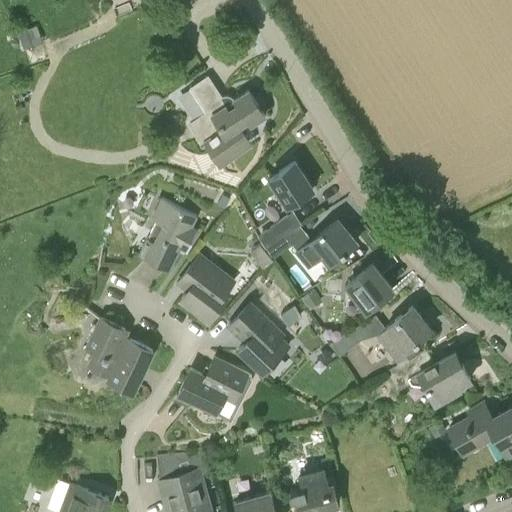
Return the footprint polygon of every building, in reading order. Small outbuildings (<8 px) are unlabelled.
[(35,45),(29,28),(17,32),(24,49),(35,45)] [(190,123),(202,141),(205,139),(221,163),(246,146),(238,133),(265,115),(248,90),(221,108),(219,105),(190,123)] [(268,178),(286,205),(312,188),(295,161),(268,178)] [(224,208),(230,197),(223,193),(217,204),(224,208)] [(187,250),(199,230),(193,226),(198,215),(162,197),(151,218),(156,221),(139,253),(150,259),(150,258),(158,262),(158,263),(169,269),(181,247),(187,250)] [(270,226),(271,227),(278,237),(285,233),(300,222),(293,211),(270,226)] [(321,258),(325,265),(341,252),(343,254),(346,252),(345,250),(356,242),(337,219),(322,231),(295,251),(308,268),(321,258)] [(278,237),(271,227),(261,233),(268,244),(278,237)] [(266,246),(273,257),(293,244),(285,233),(278,237),(268,244),(266,246)] [(264,266),(273,257),(264,247),(260,242),(250,251),(264,266)] [(210,318),(227,295),(226,294),(237,280),(201,250),(180,277),(190,285),(181,296),(210,318)] [(345,284),(365,310),(392,287),(373,262),(345,284)] [(263,291),(264,292),(259,297),(298,335),(312,320),(306,314),(301,320),(295,320),(284,309),(280,296),(277,286),(272,281),(262,271),(253,281),(263,291)] [(320,298),(314,289),(302,297),(309,306),(320,298)] [(263,371),(283,350),(275,343),(285,333),(252,301),(230,324),(246,340),(239,348),(263,371)] [(294,305),(281,313),(289,325),(301,316),(294,305)] [(376,336),(397,362),(420,351),(414,342),(431,328),(412,305),(386,327),(376,336)] [(129,341),(121,337),(125,328),(101,317),(86,348),(94,353),(87,366),(107,376),(106,378),(132,391),(136,384),(136,383),(152,349),(130,338),(129,341)] [(331,341),(340,354),(362,339),(354,327),(331,341)] [(389,372),(397,387),(410,380),(424,383),(436,403),(462,388),(460,384),(471,378),(455,350),(434,363),(427,350),(389,372)] [(232,404),(248,373),(214,356),(205,374),(190,367),(178,390),(216,410),(222,399),(232,404)] [(386,368),(383,362),(369,368),(372,374),(386,368)] [(491,418),(490,417),(483,405),(464,414),(466,418),(449,428),(462,454),(496,435),(491,427),(490,428),(486,420),(491,418)] [(491,427),(496,435),(507,456),(511,453),(511,405),(490,417),(491,418),(486,420),(490,428),(491,427)] [(446,430),(441,420),(429,426),(435,436),(446,430)] [(213,468),(212,462),(210,452),(196,452),(196,453),(157,453),(157,458),(160,478),(159,478),(167,511),(211,511),(199,471),(213,468)] [(334,482),(333,479),(329,480),(325,465),(297,472),(301,486),(292,488),(291,489),(290,491),(290,493),(291,496),(297,500),(300,511),(330,511),(328,505),(337,502),(331,484),(334,482)] [(103,511),(109,496),(71,482),(60,511),(103,511)] [(274,511),(274,510),(275,510),(269,488),(235,498),(238,511),(274,511)]
